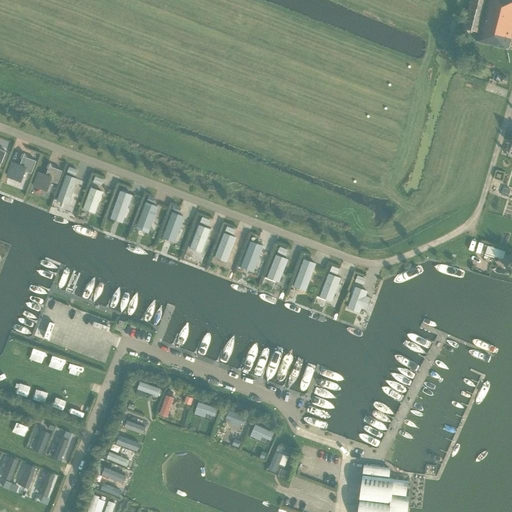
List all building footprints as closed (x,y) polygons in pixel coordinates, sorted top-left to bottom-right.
[(511,0),(470,0),(463,29),(478,33),(476,41),(508,49),(511,34),(511,0)] [(20,165),(13,163),(8,176),(21,181),(25,171),(31,174),(36,161),(23,156),(20,165)] [(63,171),(49,166),(46,175),(39,173),(34,186),(47,191),(51,181),(58,184),(63,171)] [(69,167),(67,173),(75,175),(77,170),(69,167)] [(66,175),(58,199),(65,201),(65,202),(69,204),(70,203),(71,200),(71,199),(78,179),(66,175)] [(103,179),(95,176),(93,182),(101,185),(103,179)] [(95,212),(103,192),(91,188),(84,209),(94,213),(95,212)] [(503,188),(500,196),(507,198),(510,190),(503,188)] [(121,191),(113,214),(111,219),(123,223),(124,217),(132,195),(121,191)] [(149,229),(158,207),(146,203),(138,225),(149,229)] [(173,213),(164,235),(176,239),(184,217),(173,213)] [(210,220),(202,217),(200,222),(208,225),(210,220)] [(210,230),(199,225),(190,248),(201,252),(202,252),(210,230)] [(235,229),(227,226),(225,232),(233,235),(235,229)] [(236,238),(224,233),(215,257),(226,261),(227,261),(236,238)] [(262,247),(251,243),(242,267),(252,271),(253,271),(262,247)] [(505,252),(487,246),(485,254),(503,260),(505,252)] [(287,250),(280,247),(278,252),(285,255),(287,250)] [(288,259),(276,255),(268,277),(278,282),(279,281),(288,259)] [(304,259),(304,261),(294,287),(305,292),(316,264),(304,259)] [(340,269),(332,266),(330,272),(337,274),(340,269)] [(340,278),(329,274),(320,297),(331,301),(332,301),(340,278)] [(365,278),(357,275),(355,281),(363,284),(365,278)] [(356,287),(348,308),(359,312),(360,311),(367,291),(356,287)] [(389,469),(364,466),(358,511),(403,511),(405,495),(402,495),(403,480),(393,479),(394,477),(388,477),(389,469)]
